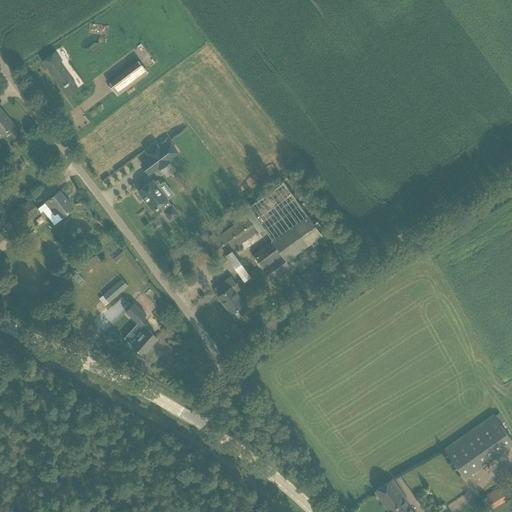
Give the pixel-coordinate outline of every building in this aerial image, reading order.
[(55,51),(42,61),(67,96),(78,88),(60,63),(62,61),(55,51)] [(138,60),(117,77),(122,84),(126,90),(148,74),(145,70),(138,60)] [(0,137),(3,135),(2,133),(12,125),(0,109),(0,137)] [(170,162),(168,159),(178,152),(170,142),(160,149),(156,144),(146,152),(160,169),(170,162)] [(147,201),(146,201),(153,211),(156,208),(156,209),(158,208),(158,207),(160,206),(164,211),(163,212),(170,221),(179,214),(172,205),(171,205),(167,200),(168,199),(153,180),(139,191),(147,201)] [(40,206),(53,223),(73,208),(60,191),(52,197),(40,206)] [(9,216),(18,229),(40,213),(30,200),(9,216)] [(286,261),(321,235),(307,215),(252,254),(270,280),(290,266),(286,261)] [(214,262),(257,231),(247,216),(203,247),(214,262)] [(155,229),(164,224),(160,217),(152,222),(155,229)] [(85,274),(99,261),(94,255),(79,268),(85,274)] [(301,270),(277,289),(287,302),(311,283),(301,270)] [(243,303),(236,292),(240,289),(230,277),(214,288),(219,295),(218,296),(231,314),(238,308),(243,314),(252,308),(246,300),(243,303)] [(101,293),(109,302),(123,291),(117,284),(111,288),(110,286),(101,293)] [(132,305),(126,312),(129,315),(138,323),(146,315),(133,303),(132,305)] [(138,339),(132,345),(142,355),(157,338),(147,328),(145,326),(146,325),(142,322),(132,333),(138,339)] [(444,449),(464,479),(511,444),(511,440),(493,414),(444,449)] [(412,511),(405,501),(407,499),(392,479),(374,491),(389,511),(412,511)] [(484,496),(492,509),(509,499),(503,489),(501,486),(484,496)]
